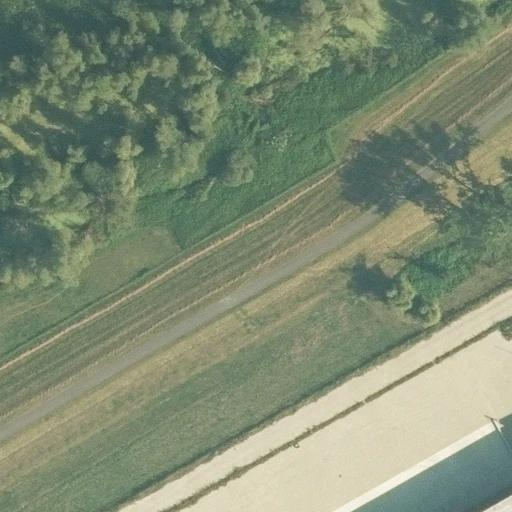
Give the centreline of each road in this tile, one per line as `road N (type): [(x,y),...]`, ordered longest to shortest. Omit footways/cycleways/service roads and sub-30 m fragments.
road 1 (unclassified): [(0,433),(307,256),(511,102)]
road 2 (unclassified): [(138,511),(511,297)]
